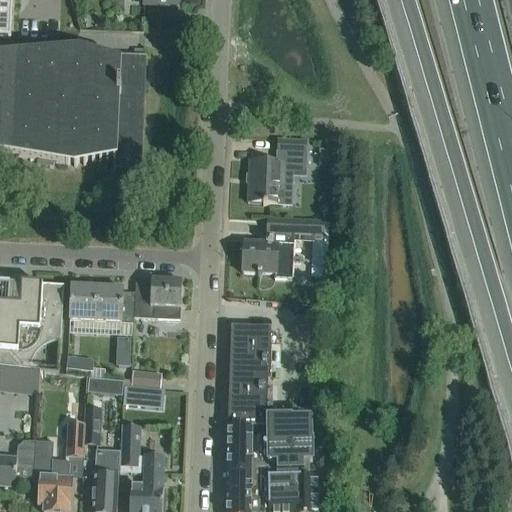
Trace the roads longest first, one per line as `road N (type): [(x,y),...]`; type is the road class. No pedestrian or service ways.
road 1 (motorway): [(400,0),(511,377)]
road 2 (residential): [(208,260),(222,0)]
road 3 (residential): [(198,511),(208,260)]
road 4 (residential): [(208,260),(0,251)]
road 5 (motorway): [(462,0),(511,198)]
